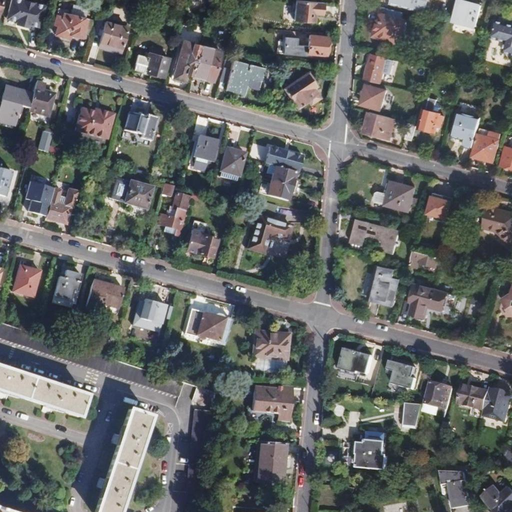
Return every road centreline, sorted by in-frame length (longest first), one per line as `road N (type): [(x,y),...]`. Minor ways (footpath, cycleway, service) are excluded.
road 1 (residential): [(335,142),(0,50)]
road 2 (unclassified): [(0,228),(321,318)]
road 3 (unclassified): [(321,318),(511,368)]
road 4 (residential): [(321,318),(303,511)]
road 5 (residential): [(511,191),(335,142)]
road 6 (residential): [(335,142),(321,318)]
road 7 (residential): [(109,396),(173,416),(163,511)]
road 8 (residential): [(350,0),(335,142)]
